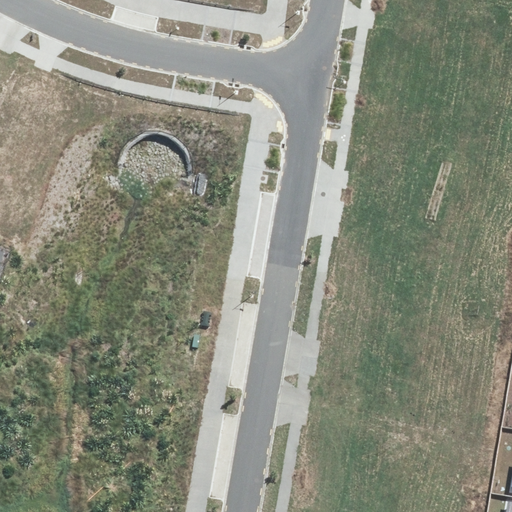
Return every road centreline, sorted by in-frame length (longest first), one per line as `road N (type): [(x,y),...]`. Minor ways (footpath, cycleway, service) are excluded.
road 1 (residential): [(241,511),(314,77)]
road 2 (residential): [(314,77),(115,41),(13,0)]
